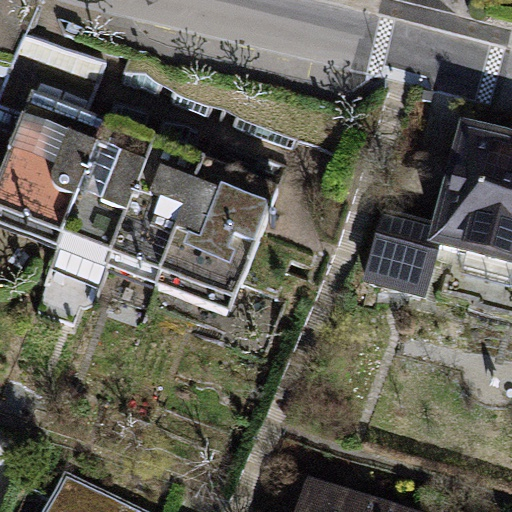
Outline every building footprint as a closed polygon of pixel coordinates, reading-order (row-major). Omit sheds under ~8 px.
[(67,263),(111,136),(45,113),(1,241),(67,263)] [(174,157),(111,136),(67,263),(130,285),(174,157)] [(511,153),(480,145),(454,239),(511,255),(511,153)] [(237,178),(174,157),(130,285),(194,306),(237,178)] [(295,198),(237,178),(194,306),(252,326),(295,198)] [(382,222),(369,270),(433,288),(447,240),(382,222)] [(138,511),(64,477),(47,511),(138,511)] [(377,511),(299,485),(289,511),(377,511)]
